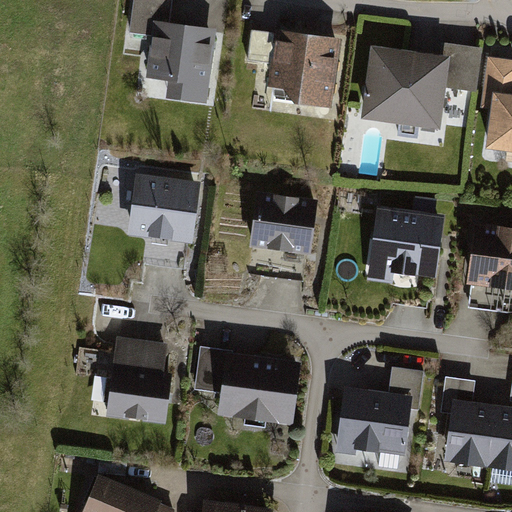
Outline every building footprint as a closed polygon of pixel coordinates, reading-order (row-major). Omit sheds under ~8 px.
[(171,0),(133,0),(130,37),(150,39),(145,81),(168,100),(207,106),(215,35),(169,29),(171,0)] [(338,43),(252,35),(249,63),(265,70),(263,85),(281,92),(293,106),(331,110),(338,43)] [(441,59),(369,49),(361,123),(440,134),(443,91),(476,97),(481,54),(441,49),(441,59)] [(511,62),(487,60),(480,112),(489,115),(485,155),(511,157),(511,62)] [(196,183),(135,176),(128,237),(190,246),(196,183)] [(314,201),(257,196),(252,253),(311,259),(314,201)] [(443,217),(376,209),(366,283),(418,292),(419,278),(436,281),(443,217)] [(511,229),(473,225),(467,289),(511,294),(511,229)] [(166,348),(116,341),(106,418),(162,427),(166,396),(174,397),(175,379),(163,377),(166,348)] [(300,362),(199,351),(195,394),(218,396),(216,417),(294,428),(300,362)] [(388,395),(342,390),(337,449),(404,458),(409,412),(419,411),(424,375),(392,371),(388,395)] [(473,384),(445,381),(440,418),(447,419),(445,461),(511,470),(511,413),(470,407),(473,384)] [(170,511),(97,476),(82,511),(170,511)] [(267,511),(267,510),(201,503),(200,511),(267,511)]
